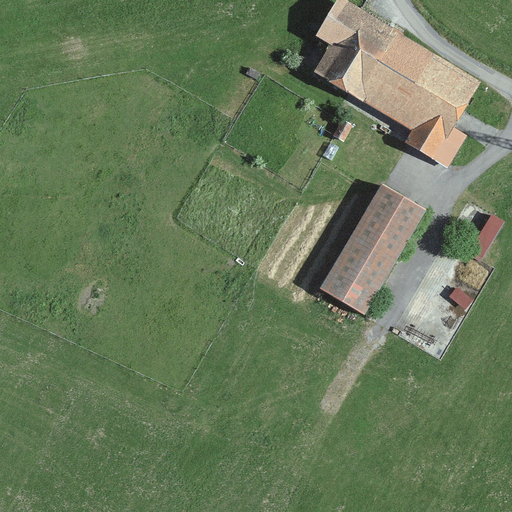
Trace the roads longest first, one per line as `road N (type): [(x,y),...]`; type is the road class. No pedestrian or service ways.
road 1 (unknown): [(368,339),(413,269),(443,197),(511,146)]
road 2 (residential): [(511,89),(447,54),(398,0)]
